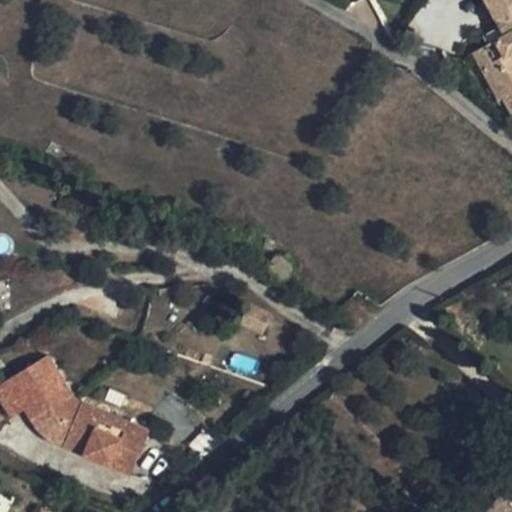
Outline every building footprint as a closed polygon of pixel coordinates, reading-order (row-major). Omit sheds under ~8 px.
[(511,95),(511,0),(485,0),(506,38),(474,56),(499,102),(511,95)] [(263,337),(273,319),(250,307),(240,326),(263,337)] [(47,359),(8,384),(26,413),(42,438),(59,445),(61,440),(76,446),(88,451),(85,457),(123,474),(132,455),(140,458),(150,435),(80,404),(70,395),(47,359)] [(26,413),(8,384),(0,388),(0,400),(13,421),(26,413)] [(61,440),(59,445),(72,451),(76,446),(61,440)] [(76,446),(72,451),(85,457),(88,451),(76,446)] [(131,477),(140,458),(132,455),(123,474),(131,477)] [(511,511),(511,507),(497,497),(482,511),(511,511)]
